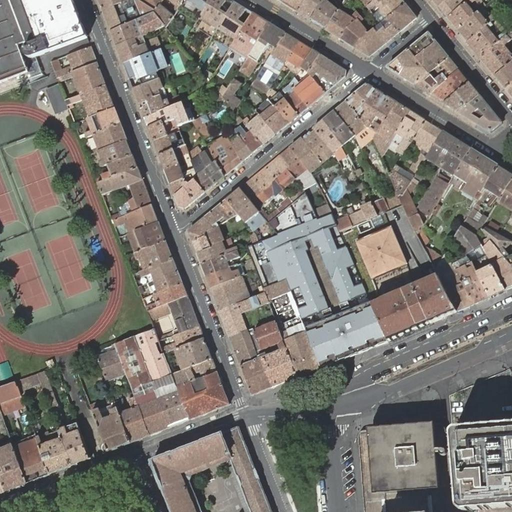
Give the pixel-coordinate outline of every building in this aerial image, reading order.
[(29,42),(30,45),(29,45),(28,46),(27,46),(26,47),(26,48),(25,49),(25,50),(25,51),(25,53),(25,54),(26,55),(26,56),(27,57),(28,57),(29,58),(31,58),(32,58),(33,58),(34,58),(37,57),(88,38),(73,0),(0,0),(0,9),(14,47),(19,46),(18,42),(28,38),(29,42)] [(98,0),(111,32),(123,27),(155,13),(160,6),(161,4),(163,0),(98,0)] [(168,0),(177,6),(175,8),(174,11),(177,12),(178,11),(178,10),(185,0),(168,0)] [(210,0),(185,0),(178,10),(178,11),(197,23),(210,0)] [(235,2),(232,0),(210,0),(197,23),(194,27),(212,39),(235,2)] [(283,0),(282,3),(297,12),(304,0),(283,0)] [(304,0),(297,12),(312,21),(324,0),(304,0)] [(324,0),(312,21),(326,30),(332,20),(336,14),(337,13),(325,3),(328,0),(324,0)] [(381,0),(367,0),(365,2),(368,6),(370,9),(373,7),(381,0)] [(405,4),(401,0),(381,0),(373,7),(376,10),(378,8),(380,10),(387,18),(405,4)] [(446,0),(439,6),(448,18),(470,0),(446,0)] [(470,0),(448,18),(458,30),(476,15),(479,12),(483,9),(477,2),(475,0),(470,0)] [(253,13),(235,2),(212,39),(230,50),(232,46),(237,39),(253,13)] [(417,18),(405,4),(387,18),(400,32),(417,18)] [(155,13),(166,27),(167,28),(174,17),(169,13),(164,9),(160,6),(155,13)] [(487,21),(491,18),(483,8),(483,9),(479,12),(487,21)] [(0,77),(27,68),(19,46),(14,47),(0,9),(0,77)] [(340,10),(337,13),(336,14),(332,20),(326,30),(341,39),(347,30),(361,17),(359,15),(357,13),(353,18),(340,10)] [(370,10),(367,12),(370,16),(376,24),(379,21),(377,19),(370,10)] [(458,30),(468,43),(490,23),(493,21),(494,21),(491,18),(487,21),(479,12),(476,15),(458,30)] [(111,32),(117,47),(144,36),(149,33),(153,32),(156,31),(160,29),(166,27),(155,13),(123,27),(111,32)] [(249,57),(270,24),(253,13),(237,39),(232,46),(243,53),(242,55),(247,59),(249,57)] [(347,30),(341,39),(355,48),(361,40),(369,33),(362,25),(360,23),(363,20),(361,17),(347,30)] [(361,40),(355,48),(370,57),(400,32),(387,18),(386,20),(381,23),(386,30),(379,36),(374,29),(373,30),(369,33),(361,40)] [(468,43),(481,59),(508,35),(511,32),(509,30),(506,32),(504,34),(498,39),(490,29),(493,27),(492,26),(495,24),(493,21),(490,23),(468,43)] [(276,48),(285,33),(270,24),(249,57),(247,59),(240,71),(249,76),(257,64),(259,65),(260,63),(258,62),(260,60),(261,57),(267,48),(269,44),(273,46),(276,48)] [(498,39),(504,34),(496,24),(493,27),(490,29),(498,39)] [(481,59),(496,77),(511,62),(511,57),(511,56),(511,55),(511,54),(505,46),(511,39),(511,31),(511,32),(508,35),(481,59)] [(284,67),(286,64),(288,60),(300,42),(285,33),(276,48),(274,51),(266,63),(264,67),(278,76),(279,75),(282,70),(284,67)] [(429,74),(449,58),(429,33),(388,68),(387,68),(415,86),(429,74)] [(144,36),(117,47),(124,64),(161,49),(157,38),(146,42),(146,41),(144,36)] [(30,45),(29,42),(19,46),(27,68),(29,74),(31,79),(43,75),(37,57),(34,58),(33,58),(32,58),(31,58),(29,58),(28,57),(27,57),(26,56),(26,55),(25,54),(25,53),(25,51),(25,50),(25,49),(26,48),(26,47),(27,46),(28,46),(29,45),(30,45)] [(301,69),(302,69),(302,68),(314,51),(300,42),(288,60),(286,64),(291,67),(293,64),(301,69)] [(98,63),(91,47),(68,56),(72,67),(62,70),(58,60),(51,62),(58,78),(74,73),(98,63)] [(161,49),(124,64),(130,80),(139,76),(140,79),(161,71),(168,68),(161,49)] [(314,51),(302,68),(308,73),(311,69),(320,55),(314,51)] [(316,83),(326,93),(336,85),(346,77),(347,71),(320,55),(311,69),(308,73),(312,78),(316,72),(324,78),(321,82),(319,80),(316,83)] [(447,81),(459,71),(449,58),(429,74),(434,81),(442,75),(447,81)] [(511,62),(496,77),(505,89),(511,82),(511,62)] [(106,86),(98,63),(74,73),(58,78),(59,82),(75,77),(82,95),(106,86)] [(246,80),(249,76),(240,71),(237,75),(246,80)] [(445,104),(469,83),(459,71),(447,81),(430,95),(445,104)] [(415,86),(430,95),(447,81),(442,75),(434,81),(429,74),(415,86)] [(256,78),(252,86),(265,95),(269,88),(270,87),(256,78)] [(290,85),(308,108),(326,93),(316,83),(312,78),(307,81),(305,83),(298,89),(296,87),(298,85),(295,82),(297,80),(295,78),(290,85)] [(148,84),(134,89),(139,104),(161,95),(159,90),(164,88),(161,79),(148,84)] [(234,80),(223,97),(226,101),(235,112),(237,108),(241,102),(241,101),(239,100),(236,98),(234,96),(235,95),(242,85),(234,80)] [(480,96),(469,83),(445,104),(459,113),(480,96)] [(383,122),(396,103),(384,95),(367,84),(346,101),(358,115),(367,127),(369,128),(377,133),(381,127),(383,122)] [(286,99),(299,116),(308,108),(290,85),(283,90),(286,92),(287,91),(289,93),(290,91),(292,94),(286,99)] [(60,86),(48,91),(57,114),(69,109),(69,108),(66,101),(60,86)] [(82,95),(66,101),(69,108),(74,106),(73,104),(85,99),(88,98),(92,107),(88,108),(92,118),(115,109),(106,86),(82,95)] [(265,95),(269,99),(271,101),(277,95),(278,94),(269,88),(265,95)] [(214,96),(221,105),(226,101),(223,97),(218,92),(214,96)] [(145,118),(171,108),(168,100),(164,101),(161,95),(139,104),(145,118)] [(274,105),(289,123),(299,116),(286,99),(279,105),(277,102),(278,101),(277,99),(279,98),(277,95),(271,101),(274,105)] [(502,123),(480,96),(459,113),(477,124),(491,132),(502,123)] [(261,116),(276,135),(289,123),(274,105),(271,101),(269,99),(255,111),(260,115),(261,116)] [(369,133),(373,138),(377,133),(369,128),(367,127),(358,115),(346,101),(334,111),(355,136),(358,142),(369,133)] [(186,110),(182,103),(171,108),(145,118),(148,128),(163,122),(164,124),(168,122),(176,119),(179,126),(187,123),(184,114),(179,116),(175,118),(174,115),(178,114),(186,110)] [(374,140),(382,157),(397,134),(410,111),(396,103),(383,122),(381,127),(377,133),(373,138),(374,140)] [(92,118),(88,119),(93,132),(86,134),(87,138),(95,135),(121,125),(115,109),(92,118)] [(355,136),(334,111),(323,121),(343,146),(355,136)] [(403,156),(406,150),(411,143),(425,120),(410,111),(397,134),(405,140),(397,152),(403,156)] [(200,117),(192,121),(203,140),(211,136),(204,123),(209,121),(206,114),(200,117)] [(236,114),(231,118),(239,128),(240,127),(245,124),(236,114)] [(260,115),(247,126),(251,131),(263,145),(276,135),(261,116),(260,115)] [(418,172),(426,159),(444,132),(425,120),(411,143),(406,150),(409,152),(414,144),(423,150),(408,174),(414,178),(415,176),(418,172)] [(314,128),(334,153),(343,146),(323,121),(314,128)] [(163,122),(148,128),(154,141),(169,136),(173,134),(168,122),(164,124),(163,122)] [(239,135),(252,154),(263,145),(251,131),(247,126),(245,124),(240,127),(239,128),(235,130),(239,135)] [(93,146),(96,153),(101,151),(128,141),(121,125),(95,135),(98,145),(93,146)] [(322,163),(334,153),(314,128),(302,138),(322,163)] [(228,136),(230,140),(239,135),(235,130),(228,136)] [(182,137),(180,132),(173,134),(169,136),(171,141),(182,137)] [(454,177),(472,149),(458,141),(444,132),(426,159),(454,177)] [(369,133),(358,142),(361,148),(374,140),(373,138),(369,133)] [(230,140),(243,162),(252,154),(239,135),(230,140)] [(169,136),(154,141),(159,156),(174,150),(177,149),(186,145),(182,137),(171,141),(169,136)] [(228,136),(207,146),(209,150),(209,149),(216,161),(225,177),(243,162),(230,140),(228,136)] [(313,170),(322,163),(302,138),(290,148),(311,173),(313,170)] [(101,163),(103,167),(109,165),(133,156),(128,141),(101,151),(105,161),(101,163)] [(189,153),(186,145),(177,149),(179,155),(176,156),(177,158),(189,153)] [(197,148),(192,152),(196,157),(200,155),(201,154),(197,148)] [(314,179),(311,173),(290,148),(278,158),(292,176),(298,172),(301,175),(302,174),(306,180),(307,179),(311,186),(317,183),(314,179)] [(174,150),(159,156),(165,170),(180,164),(177,158),(176,156),(179,155),(177,149),(174,150)] [(464,182),(481,155),(472,149),(454,177),(451,183),(460,189),(464,182)] [(211,152),(207,154),(213,163),(216,161),(211,152)] [(203,153),(200,155),(203,161),(207,169),(204,171),(215,185),(225,177),(216,161),(213,163),(207,154),(205,156),(203,153)] [(192,161),(195,170),(197,176),(194,179),(195,180),(205,193),(215,185),(204,171),(202,173),(200,171),(197,166),(200,163),(203,161),(200,155),(192,161)] [(485,189),(499,166),(481,155),(464,182),(460,189),(464,191),(474,198),(476,199),(479,200),(479,199),(485,189)] [(104,176),(100,177),(102,182),(106,181),(138,168),(133,156),(109,165),(112,173),(104,176)] [(293,177),(292,176),(278,158),(265,168),(282,189),(290,183),(288,181),(293,177)] [(200,163),(197,166),(200,171),(202,173),(204,171),(207,169),(203,161),(200,163)] [(180,164),(165,170),(170,184),(185,178),(183,175),(180,164)] [(407,189),(411,183),(411,182),(409,180),(397,173),(398,171),(401,168),(397,166),(390,176),(399,197),(403,194),(407,189)] [(500,199),(511,179),(511,174),(499,166),(485,189),(479,199),(483,202),(490,192),(500,199)] [(102,182),(98,183),(103,196),(126,186),(128,190),(131,189),(144,184),(143,180),(138,168),(106,181),(102,182)] [(281,213),(294,203),(291,199),(282,189),(265,168),(253,179),(268,198),(274,193),(275,195),(280,192),(288,202),(278,210),(281,213)] [(195,170),(183,175),(185,178),(187,183),(186,184),(185,184),(184,185),(184,186),(184,187),(184,188),(185,188),(175,196),(180,208),(185,209),(205,193),(195,180),(194,179),(197,176),(195,170)] [(185,178),(170,184),(175,196),(185,188),(184,188),(184,187),(184,186),(184,185),(185,184),(186,184),(187,183),(185,178)] [(420,211),(430,217),(446,191),(450,185),(438,178),(419,209),(420,211)] [(268,198),(253,179),(240,189),(260,213),(264,218),(266,220),(269,224),(272,221),(269,218),(259,206),(268,198)] [(408,218),(418,235),(421,230),(425,225),(423,222),(410,195),(415,186),(418,182),(413,179),(411,182),(411,183),(407,189),(403,194),(399,197),(403,206),(408,218)] [(511,179),(500,199),(498,202),(511,210),(511,179)] [(134,198),(129,201),(133,212),(152,204),(144,184),(131,189),(134,198)] [(240,189),(227,200),(239,214),(246,223),(251,228),(253,231),(266,220),(264,218),(260,213),(240,189)] [(294,203),(305,194),(305,192),(303,189),(291,199),(294,203)] [(347,249),(340,232),(335,223),(333,214),(318,220),(314,211),(305,194),(294,203),(281,213),(272,221),(269,224),(278,235),(275,237),(265,240),(259,243),(254,245),(247,247),(252,259),(256,270),(264,288),(264,289),(281,282),(287,280),(291,291),(293,295),(305,326),(306,329),(307,332),(309,336),(343,323),(330,291),(347,249)] [(390,211),(403,206),(399,197),(386,202),(390,211)] [(378,216),(390,211),(386,202),(384,199),(372,205),(378,216)] [(239,214),(227,200),(206,217),(214,229),(219,227),(239,214)] [(367,220),(378,216),(372,205),(371,202),(366,204),(361,206),(363,212),(367,220)] [(121,217),(112,220),(114,226),(128,220),(133,233),(135,232),(159,222),(152,204),(139,210),(121,217)] [(340,232),(353,226),(349,218),(342,204),(338,206),(342,215),(344,216),(345,218),(335,223),(340,232)] [(481,207),(476,204),(473,209),(471,212),(462,227),(477,236),(480,231),(481,229),(483,227),(487,219),(483,216),(478,224),(472,220),(481,207)] [(318,220),(333,214),(328,205),(314,211),(318,220)] [(272,221),(281,213),(278,210),(269,218),(272,221)] [(363,212),(349,218),(353,226),(367,220),(363,212)] [(214,229),(206,217),(189,231),(189,232),(193,242),(207,236),(206,234),(214,230),(214,229)] [(143,250),(166,241),(159,222),(135,232),(133,233),(130,234),(133,239),(138,252),(139,252),(143,250)] [(496,232),(499,228),(491,223),(488,227),(496,232)] [(224,241),(219,227),(214,229),(214,230),(206,234),(207,236),(193,242),(198,254),(212,248),(211,246),(219,243),(224,241)] [(467,255),(481,245),(477,236),(462,227),(453,240),(457,243),(467,255)] [(254,245),(259,243),(256,234),(253,231),(251,228),(249,229),(254,245)] [(511,268),(511,255),(509,257),(505,248),(511,243),(511,242),(485,228),(484,231),(481,229),(480,231),(483,233),(501,254),(507,261),(511,268)] [(391,229),(357,244),(372,278),(406,263),(391,229)] [(424,248),(425,246),(429,241),(421,230),(418,235),(424,248)] [(483,233),(480,231),(477,236),(481,245),(491,264),(501,282),(506,291),(511,287),(511,268),(507,261),(501,254),(483,233)] [(258,232),(256,234),(259,243),(265,240),(258,232)] [(143,250),(139,252),(135,253),(138,259),(145,256),(149,265),(146,266),(147,269),(173,259),(166,241),(143,250)] [(212,248),(198,254),(202,265),(238,251),(241,250),(240,246),(236,247),(229,249),(223,252),(219,243),(211,246),(212,248)] [(476,270),(491,264),(481,245),(467,255),(473,263),(476,270)] [(436,269),(443,257),(425,246),(424,248),(434,265),(436,269)] [(330,291),(343,323),(374,311),(369,299),(356,269),(347,249),(330,291)] [(238,251),(202,265),(206,277),(230,268),(228,262),(240,257),(238,251)] [(453,265),(446,252),(443,257),(436,269),(437,273),(439,276),(443,284),(450,297),(458,311),(474,304),(459,276),(453,265)] [(147,269),(139,273),(142,278),(152,274),(154,281),(178,272),(173,259),(147,269)] [(256,270),(252,259),(247,261),(252,272),(256,270)] [(476,270),(473,263),(460,269),(457,262),(453,265),(459,276),(474,304),(490,298),(482,282),(476,270)] [(491,264),(476,270),(482,282),(490,298),(506,291),(501,282),(491,264)] [(234,266),(230,268),(206,277),(211,288),(239,277),(241,276),(238,270),(236,265),(234,266)] [(154,281),(148,283),(150,287),(156,285),(158,290),(154,292),(155,294),(159,293),(183,284),(178,272),(154,281)] [(417,286),(430,324),(458,311),(450,297),(443,284),(439,276),(417,286)] [(239,277),(211,288),(219,311),(237,304),(251,299),(249,295),(248,295),(246,289),(240,291),(237,283),(241,281),(239,277)] [(281,282),(264,289),(265,293),(268,299),(268,302),(269,304),(273,302),(271,298),(288,292),(289,296),(293,295),(291,291),(287,280),(281,282)] [(243,281),(241,281),(237,283),(240,291),(246,289),(243,281)] [(155,303),(146,307),(147,311),(154,309),(161,306),(163,305),(165,304),(187,296),(183,284),(159,293),(155,294),(152,295),(155,303)] [(430,324),(417,286),(381,301),(372,305),(374,311),(387,342),(430,324)] [(264,289),(264,288),(252,293),(254,298),(265,293),(264,289)] [(273,302),(281,323),(301,315),(293,295),(289,296),(288,292),(271,298),(273,302)] [(265,293),(254,298),(251,299),(237,304),(241,313),(268,302),(268,299),(265,293)] [(172,313),(175,322),(194,313),(187,296),(165,304),(163,305),(161,306),(154,309),(147,311),(151,320),(172,313)] [(237,304),(219,311),(230,338),(248,330),(241,313),(237,304)] [(321,368),(387,342),(374,311),(343,323),(309,336),(311,343),(312,343),(321,368)] [(175,335),(199,326),(194,313),(175,322),(178,329),(173,331),(175,335)] [(258,329),(254,331),(254,332),(259,346),(261,350),(284,341),(281,333),(276,322),(266,326),(264,327),(258,329)] [(176,343),(162,348),(164,353),(176,349),(204,339),(199,326),(174,336),(176,343)] [(159,341),(155,329),(135,337),(115,344),(127,374),(133,390),(135,395),(135,397),(150,435),(170,427),(190,420),(178,391),(159,399),(152,382),(172,374),(165,356),(164,353),(162,348),(159,341)] [(248,330),(230,338),(241,366),(259,359),(261,358),(260,355),(258,356),(256,352),(255,348),(249,334),(248,330)] [(307,332),(284,341),(286,348),(298,378),(319,369),(321,368),(312,343),(311,343),(309,336),(307,332)] [(212,359),(204,339),(176,349),(184,370),(191,367),(212,359)] [(127,374),(115,344),(112,345),(114,351),(100,356),(98,351),(95,352),(107,381),(127,374)] [(282,350),(261,358),(272,388),(298,378),(286,348),(282,350)] [(259,359),(241,366),(252,396),(272,388),(261,358),(259,359)] [(184,370),(172,374),(177,388),(191,382),(196,380),(193,374),(204,370),(205,373),(202,374),(203,378),(204,377),(217,372),(212,359),(191,367),(184,370)] [(4,379),(13,376),(11,370),(2,373),(4,379)] [(71,466),(90,459),(87,450),(80,431),(69,435),(66,427),(53,392),(46,371),(38,374),(42,384),(44,391),(46,395),(58,430),(71,466)] [(178,391),(190,420),(229,404),(217,372),(204,377),(209,390),(196,395),(191,382),(177,388),(178,391)] [(42,384),(38,374),(16,382),(17,387),(19,387),(22,395),(26,394),(25,390),(42,384)] [(172,374),(152,382),(159,399),(178,391),(177,388),(172,374)] [(196,380),(191,382),(196,395),(209,390),(204,377),(203,378),(196,380)] [(0,409),(0,411),(2,414),(25,406),(24,403),(23,398),(22,395),(19,387),(17,387),(16,382),(0,388),(0,409)] [(119,414),(130,443),(150,435),(135,397),(129,399),(133,409),(127,411),(122,399),(115,402),(117,408),(119,414)] [(96,402),(90,405),(105,443),(108,452),(130,443),(119,414),(117,408),(110,411),(112,417),(103,420),(101,414),(99,409),(96,402)] [(110,411),(101,414),(103,420),(112,417),(110,411)] [(387,511),(430,511),(428,490),(440,489),(436,440),(435,423),(421,424),(369,429),(374,494),(386,493),(387,506),(387,511)] [(511,423),(458,428),(456,429),(454,430),(453,432),(452,434),(453,439),(458,507),(459,508),(461,510),(462,510),(464,511),(511,506),(511,423)] [(228,453),(251,511),(271,511),(239,428),(152,461),(171,511),(194,511),(183,483),(189,481),(192,474),(189,469),(228,453)] [(50,474),(71,466),(58,430),(55,432),(48,434),(47,433),(39,436),(37,432),(35,433),(35,434),(36,437),(37,439),(50,474)] [(14,448),(27,483),(50,474),(37,439),(36,437),(35,434),(32,435),(12,443),(13,445),(14,448)] [(0,476),(6,491),(27,483),(14,448),(13,445),(10,446),(1,449),(0,449),(0,476)] [(226,463),(245,511),(251,511),(228,453),(189,469),(192,474),(189,481),(183,483),(194,511),(203,511),(191,481),(194,475),(226,463)]
